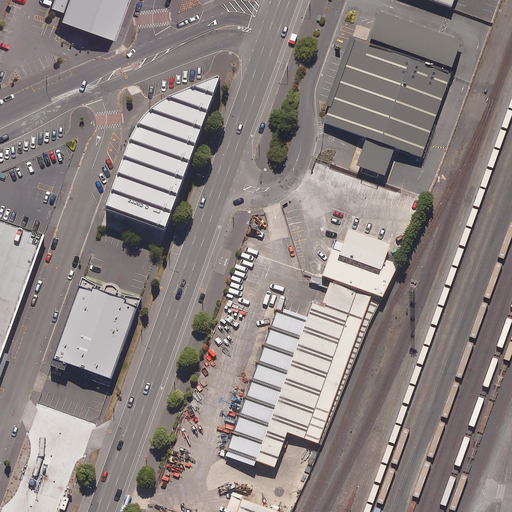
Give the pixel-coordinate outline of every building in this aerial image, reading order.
[(129,0),(53,0),(50,9),(63,14),(60,23),(114,42),(129,0)] [(426,0),(453,9),(456,0),(426,0)] [(331,108),(326,123),(368,138),(357,168),(386,178),(396,150),(422,159),(463,43),(380,14),(369,45),(356,41),(356,39),(351,37),(327,106),(331,108)] [(106,215),(166,237),(222,82),(219,81),(174,99),(155,111),(139,127),(133,139),(106,215)] [(349,170),(353,158),(341,153),(337,165),(349,170)] [(0,365),(46,236),(0,219),(0,365)] [(335,240),(323,276),(337,281),(385,298),(401,264),(388,260),(393,245),(351,230),(345,244),(335,240)] [(97,286),(84,278),(54,361),(112,381),(142,299),(126,296),(117,293),(118,291),(116,288),(113,286),(110,286),(107,286),(106,289),(97,286)] [(289,434),(322,445),(371,323),(385,298),(337,281),(335,284),(332,283),(324,306),(314,303),(310,318),(286,309),(284,313),(278,310),(226,457),(256,468),(258,462),(277,468),(289,434)] [(269,511),(246,503),(242,511),(269,511)]
